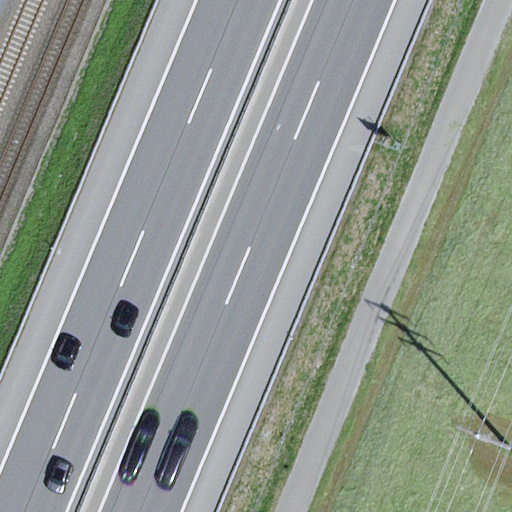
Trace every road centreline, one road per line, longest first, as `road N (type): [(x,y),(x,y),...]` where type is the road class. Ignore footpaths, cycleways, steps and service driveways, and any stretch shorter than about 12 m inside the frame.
road 1 (motorway): [(240,0),(26,511)]
road 2 (motorway): [(139,511),(352,0)]
road 3 (track): [(500,0),(291,511)]
